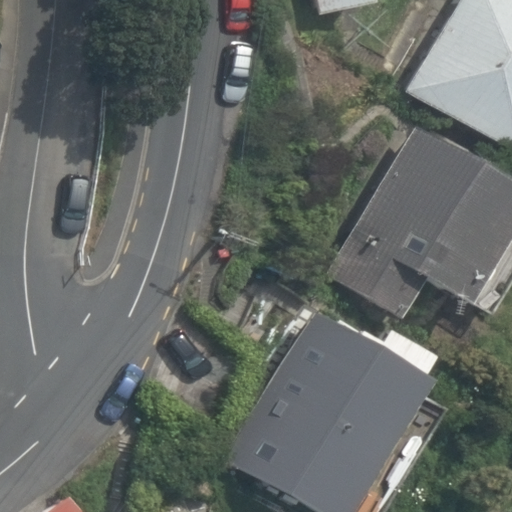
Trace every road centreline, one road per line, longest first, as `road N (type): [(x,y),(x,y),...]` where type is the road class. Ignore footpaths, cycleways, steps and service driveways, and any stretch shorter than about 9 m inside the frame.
road 1 (residential): [(84,364),(155,263),(177,200),(205,0)]
road 2 (residential): [(84,364),(45,319),(38,297),(63,0)]
road 3 (residential): [(0,458),(84,364)]
